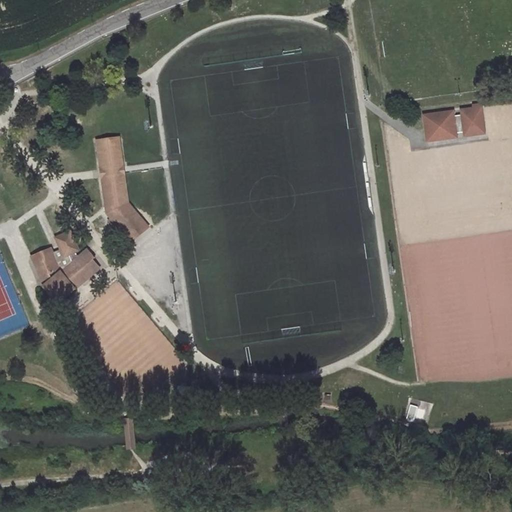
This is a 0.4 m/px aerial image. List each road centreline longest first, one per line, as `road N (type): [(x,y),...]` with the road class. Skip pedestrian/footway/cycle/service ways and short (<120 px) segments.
road 1 (unclassified): [(169,0),(0,76)]
road 2 (track): [(150,473),(0,484)]
